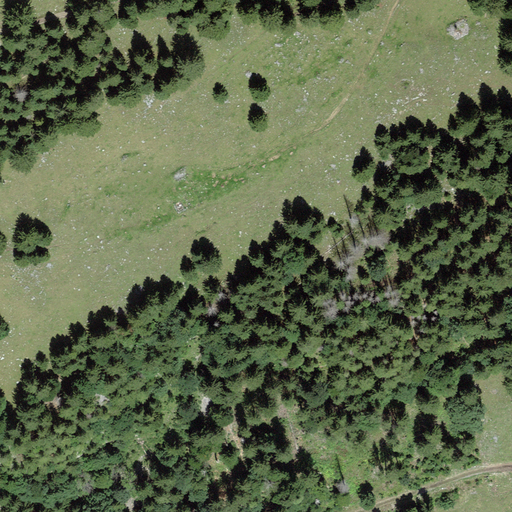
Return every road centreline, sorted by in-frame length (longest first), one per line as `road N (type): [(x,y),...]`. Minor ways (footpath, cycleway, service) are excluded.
road 1 (track): [(351,511),(511,467)]
road 2 (track): [(116,0),(0,30)]
